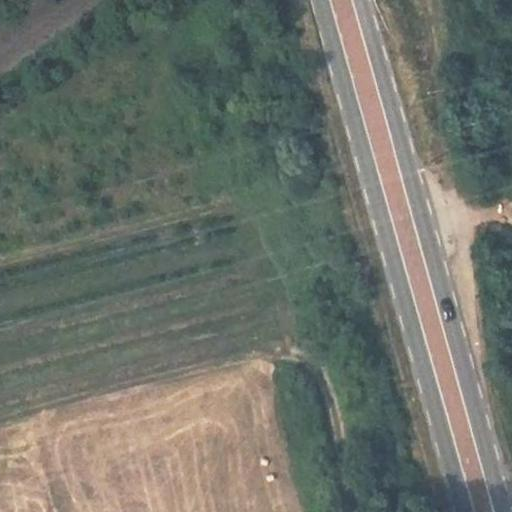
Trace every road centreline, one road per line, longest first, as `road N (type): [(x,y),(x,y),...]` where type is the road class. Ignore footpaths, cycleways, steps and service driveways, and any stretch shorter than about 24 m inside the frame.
road 1 (primary): [(313,0),(459,511)]
road 2 (primary): [(488,511),(357,0)]
road 3 (track): [(429,285),(448,219),(421,0)]
